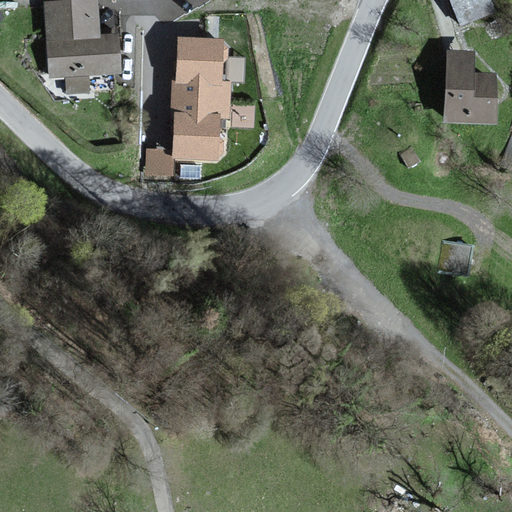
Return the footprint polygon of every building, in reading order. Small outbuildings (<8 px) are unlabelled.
[(489,9),(485,0),(455,0),(463,20),(489,9)] [(49,42),(52,76),(67,75),(68,92),(88,90),(87,74),(117,72),(115,37),(97,39),(94,1),(47,4),(49,42)] [(178,56),(176,84),(175,113),(174,129),(173,151),(146,150),(145,175),(175,176),(175,159),(219,161),(221,115),(223,86),(225,38),(179,36),(178,56)] [(226,51),(225,74),(243,74),(244,52),(226,51)] [(473,54),(451,53),(448,118),(492,120),(494,77),(472,76),(473,54)]
